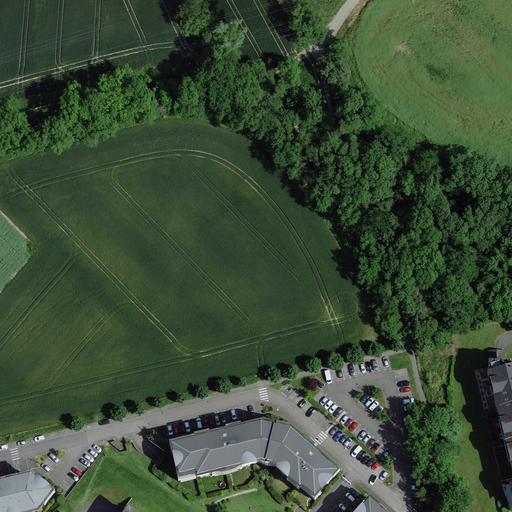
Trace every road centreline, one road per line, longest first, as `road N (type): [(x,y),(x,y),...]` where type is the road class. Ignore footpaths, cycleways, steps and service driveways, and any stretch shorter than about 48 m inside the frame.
road 1 (residential): [(404,511),(267,394),(0,458)]
road 2 (track): [(409,342),(316,50)]
road 3 (unclassified): [(283,0),(316,50),(354,0)]
